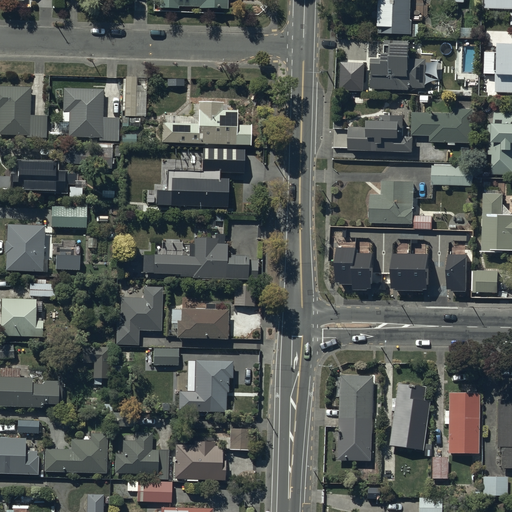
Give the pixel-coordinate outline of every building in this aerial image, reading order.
[(158,0),(159,10),(179,10),(179,8),(200,8),(200,10),(228,10),(227,0),(158,0)] [(379,19),(379,34),(419,35),(419,24),(412,24),(412,20),(411,20),(411,0),(379,0),(379,7),(374,7),(373,19),(379,19)] [(511,0),(485,0),(485,9),(511,9),(511,0)] [(473,28),(461,28),(461,38),(473,38),(473,28)] [(511,31),(485,31),(484,47),(483,47),(483,58),(485,58),(484,74),(496,74),(496,92),(511,92),(511,31)] [(480,40),(446,39),(446,60),(480,61),(480,40)] [(410,41),(385,40),(385,53),(383,53),(383,59),(373,59),(373,76),(371,76),(371,89),(409,90),(409,88),(426,88),(426,55),(410,54),(410,41)] [(124,77),(124,117),(136,117),(136,77),(124,77)] [(30,88),(0,86),(0,136),(26,137),(26,138),(46,139),(46,117),(30,116),(30,88)] [(103,89),(62,89),(62,123),(68,123),(68,138),(97,139),(97,141),(118,142),(118,119),(103,118),(103,89)] [(366,93),(353,93),(353,104),(366,104),(366,93)] [(162,124),(161,144),(238,145),(238,125),(236,125),(236,112),(233,111),(233,106),(224,106),(224,103),(198,102),(198,117),(165,116),(165,124),(162,124)] [(453,113),(412,113),(412,135),(413,136),(430,136),(430,143),(449,143),(449,145),(457,145),(457,143),(474,143),(474,109),(453,108),(453,113)] [(511,113),(495,113),(495,124),(493,124),(493,125),(487,125),(487,155),(493,155),(492,175),(511,175),(511,113)] [(380,121),(368,121),(368,129),(349,129),(348,150),(413,152),(413,136),(412,135),(404,135),(404,116),(380,116),(380,121)] [(244,171),(245,151),(205,150),(204,170),(244,171)] [(59,160),(17,159),(16,173),(11,173),(10,191),(68,194),(68,184),(77,185),(78,174),(68,173),(68,171),(58,171),(59,160)] [(474,165),(435,164),(435,166),(432,166),(432,185),(473,186),(474,165)] [(219,173),(167,171),(166,191),(158,191),(157,207),(228,210),(229,181),(219,180),(219,173)] [(415,182),(382,181),(382,195),(371,194),(370,223),(414,224),(415,182)] [(503,194),(484,194),(484,218),(482,218),(482,226),(483,227),(483,252),(504,252),(504,251),(511,251),(511,214),(503,215),(503,194)] [(73,207),(51,207),(51,228),(86,229),(86,203),(73,203),(73,207)] [(433,216),(415,216),(415,229),(433,229),(433,216)] [(44,226),(7,225),(6,241),(4,241),(4,255),(5,255),(5,271),(46,273),(46,260),(43,260),(44,226)] [(189,256),(143,255),(143,275),(180,276),(180,278),(192,278),(192,279),(247,281),(247,280),(257,280),(257,261),(248,260),(249,257),(227,257),(227,245),(224,245),(224,235),(215,235),(215,240),(193,240),(193,245),(189,245),(189,256)] [(472,236),(449,236),(448,236),(448,262),(471,262),(472,236)] [(409,251),(410,244),(383,244),(382,253),(367,253),(367,275),(371,275),(371,288),(404,288),(404,270),(413,270),(413,266),(417,266),(417,257),(414,257),(414,251),(409,251)] [(80,256),(56,255),(56,269),(80,270),(80,256)] [(499,271),(474,271),(474,293),(499,293),(499,271)] [(56,285),(29,284),(29,297),(56,297),(56,285)] [(256,286),(234,286),(233,306),(256,307),(256,286)] [(161,332),(162,288),(143,288),(143,299),(120,298),(120,322),(116,322),(116,345),(139,345),(139,331),(161,332)] [(36,300),(1,299),(0,319),(0,336),(42,338),(42,322),(41,322),(41,319),(34,319),(35,312),(42,312),(42,302),(36,302),(36,300)] [(182,311),(172,310),(172,325),(174,325),(174,329),(178,329),(177,336),(177,338),(228,340),(228,339),(229,311),(215,311),(215,305),(207,304),(206,310),(182,310),(182,311)] [(53,328),(47,328),(47,340),(68,340),(68,329),(53,329),(53,328)] [(11,346),(0,346),(0,360),(11,360),(11,346)] [(110,379),(110,349),(83,348),(83,364),(94,364),(94,379),(110,379)] [(178,349),(153,349),(153,366),(178,366),(178,349)] [(232,362),(195,361),(194,391),(179,391),(179,412),(225,413),(225,393),(228,393),(228,379),(231,379),(232,362)] [(0,407),(43,408),(43,405),(57,405),(57,403),(62,403),(62,381),(42,380),(42,385),(31,384),(31,379),(19,379),(19,369),(0,369),(0,407)] [(370,461),(372,377),(339,376),(339,378),(336,378),(336,398),(337,398),(336,461),(370,461)] [(511,379),(502,379),(501,400),(497,400),(496,447),(501,447),(501,469),(511,469),(511,379)] [(425,387),(397,383),(388,447),(422,451),(429,402),(423,401),(425,387)] [(479,394),(448,394),(448,411),(444,411),(444,425),(448,425),(447,454),(478,454),(479,394)] [(136,415),(114,415),(113,427),(135,428),(136,415)] [(40,421),(18,421),(18,434),(39,434),(40,421)] [(252,429),(230,429),(229,451),(251,452),(252,429)] [(156,480),(168,480),(169,451),(152,451),(153,434),(135,433),(135,442),(123,442),(123,455),(116,455),(115,474),(156,475),(156,480)] [(46,450),(45,472),(107,474),(108,435),(91,434),(91,441),(72,440),(72,451),(46,450)] [(26,440),(0,438),(0,474),(38,476),(39,457),(38,457),(38,452),(29,452),(29,454),(27,454),(27,457),(25,457),(26,440)] [(195,446),(176,446),(175,480),(188,480),(188,482),(198,483),(198,481),(225,481),(226,462),(223,462),(223,444),(195,443),(195,446)] [(447,458),(431,458),(431,484),(439,484),(439,480),(447,480),(447,458)] [(507,477),(482,477),(482,496),(507,496),(507,477)] [(138,481),(128,481),(128,492),(137,492),(137,503),(172,503),(172,483),(138,482),(138,481)] [(103,511),(103,496),(89,496),(89,511),(103,511)] [(442,511),(442,498),(418,498),(417,511),(442,511)]
